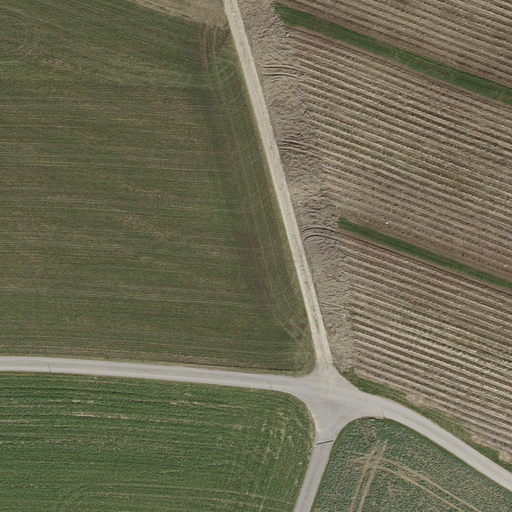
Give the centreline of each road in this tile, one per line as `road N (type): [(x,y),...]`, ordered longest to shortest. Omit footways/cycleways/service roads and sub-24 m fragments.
road 1 (track): [(338,396),(235,0)]
road 2 (track): [(338,396),(261,381),(0,363)]
road 3 (track): [(511,483),(406,416),(338,396)]
road 4 (track): [(338,396),(301,511)]
